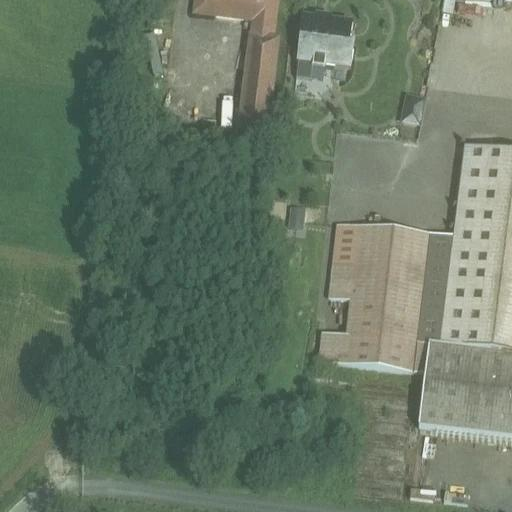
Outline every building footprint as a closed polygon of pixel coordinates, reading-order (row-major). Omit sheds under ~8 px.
[(277,0),(197,0),(195,16),(214,18),(214,19),(255,23),(252,40),(251,40),(238,135),(266,138),(278,43),(272,43),(277,0)] [(352,29),(330,26),(330,22),(316,20),(315,24),(304,23),(298,66),(313,68),(313,72),(324,74),(325,69),(350,73),(353,50),(349,50),(352,29)] [(154,37),(141,39),(148,79),(161,76),(154,37)] [(395,126),(416,131),(423,102),(402,97),(395,126)] [(153,103),(134,101),(129,133),(149,136),(153,103)] [(511,156),(467,151),(442,351),(439,351),(439,352),(511,361),(511,156)] [(426,240),(360,232),(356,272),(334,269),(330,304),(352,307),(348,342),(324,339),(320,369),(426,381),(429,351),(414,349),(423,273),(426,240)] [(511,361),(439,352),(429,351),(426,381),(419,433),(511,444),(511,361)] [(419,404),(354,397),(343,505),(407,511),(419,404)]
